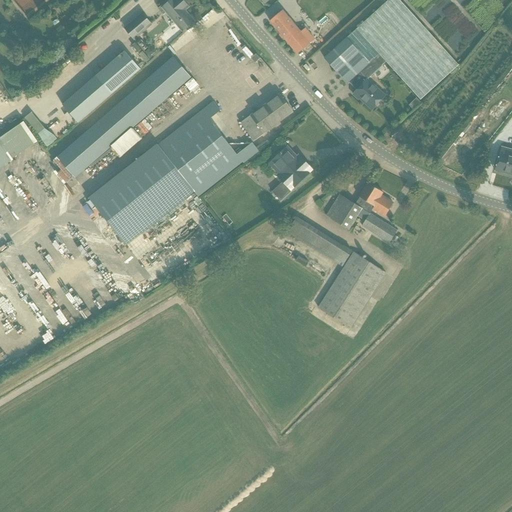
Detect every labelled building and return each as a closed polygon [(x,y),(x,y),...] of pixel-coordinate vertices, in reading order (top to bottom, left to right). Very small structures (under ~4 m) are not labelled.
[(181,6),(183,4),(184,2),(182,0),(171,0),(169,3),(167,1),(158,8),(163,15),(166,12),(182,31),(194,21),(181,6)] [(360,97),(373,109),(385,96),(367,79),(386,62),(420,99),(458,65),(399,0),(388,0),(325,58),(324,58),(347,84),(349,82),(357,91),(353,94),(358,99),(360,97)] [(278,15),(270,22),(297,54),(304,47),(314,39),(309,33),(304,36),(301,32),(283,11),(278,15)] [(152,25),(142,13),(124,28),(134,41),(152,25)] [(235,26),(226,32),(235,45),(244,39),(235,26)] [(152,47),(146,52),(151,58),(157,53),(152,47)] [(124,51),(95,76),(111,94),(140,69),(124,51)] [(255,63),(260,59),(260,58),(256,54),(251,58),(255,63)] [(57,156),(57,157),(73,176),(75,178),(111,147),(132,129),(191,77),(172,57),(57,156)] [(252,139),(255,139),(293,112),(284,100),(286,99),(283,95),(281,96),(280,94),(251,116),(241,122),(241,124),(252,139)] [(419,107),(425,103),(422,99),(416,103),(419,107)] [(213,101),(205,107),(90,199),(127,246),(195,192),(198,197),(250,156),(258,150),(252,143),(245,148),(245,147),(244,148),(245,149),(237,155),(209,119),(221,111),(213,101)] [(31,113),(26,118),(48,147),(58,139),(54,135),(44,129),(31,113)] [(272,161),(281,171),(275,176),(281,182),(272,192),(280,200),(308,174),(308,173),(312,169),(304,161),(300,165),(285,149),(286,149),(286,148),(278,155),(272,161)] [(511,154),(500,151),(495,168),(511,173),(511,175),(511,174),(511,154)] [(31,164),(37,173),(46,167),(41,158),(31,164)] [(26,199),(34,195),(24,172),(15,176),(26,199)] [(389,244),(392,239),(397,231),(370,214),(373,209),(385,216),(393,203),(381,196),(383,192),(368,183),(359,197),(360,197),(355,204),(340,195),(326,216),(335,221),(348,230),(358,215),(365,221),(362,226),(389,244)] [(271,198),(265,203),(270,208),(276,203),(271,198)] [(47,207),(40,212),(44,218),(51,214),(47,207)] [(352,252),(305,222),(297,217),(287,232),(343,267),(352,252)] [(317,308),(350,329),(387,273),(353,251),(317,308)] [(180,299),(159,309),(164,322),(186,312),(180,299)]
